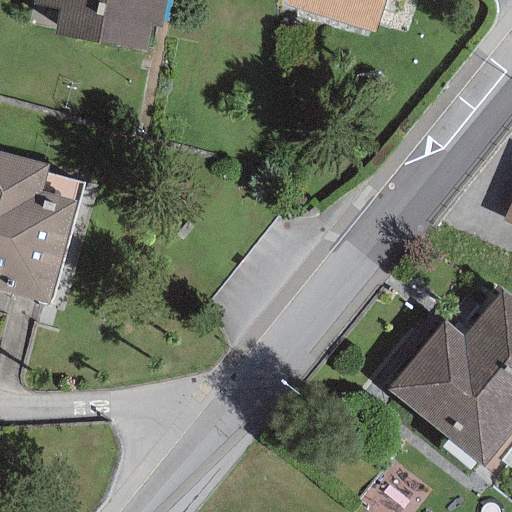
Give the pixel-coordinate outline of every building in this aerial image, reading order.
[(164,0),(33,0),(32,6),(59,11),(54,35),(144,53),(150,25),(159,27),(164,0)] [(398,0),(286,0),(285,5),(373,33),(383,0),(392,0),(398,2),(398,0)] [(47,166),(0,153),(0,292),(51,306),(83,184),(45,174),(47,166)] [(511,198),(502,221),(511,225),(511,198)] [(208,299),(236,324),(320,230),(292,205),(208,299)] [(482,468),(511,431),(511,301),(499,290),(461,336),(444,322),(387,391),(482,468)]
